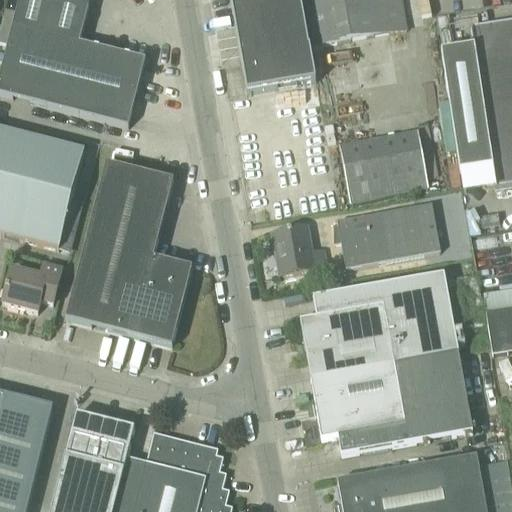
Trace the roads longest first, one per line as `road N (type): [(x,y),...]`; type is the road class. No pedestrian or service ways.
road 1 (unclassified): [(258,395),(182,0)]
road 2 (unclassified): [(258,395),(228,406),(0,352)]
